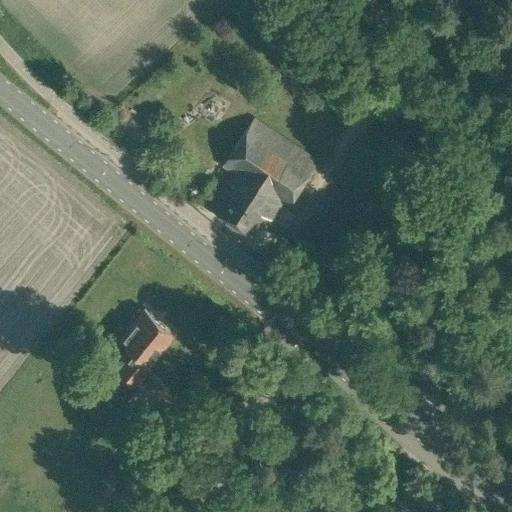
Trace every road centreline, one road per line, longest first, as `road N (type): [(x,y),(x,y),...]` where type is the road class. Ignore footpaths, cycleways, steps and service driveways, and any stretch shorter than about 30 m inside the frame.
road 1 (secondary): [(293,329),(0,90)]
road 2 (secondary): [(511,506),(293,329)]
road 3 (track): [(446,184),(458,125),(369,0)]
road 4 (unclassified): [(194,511),(293,329)]
road 5 (track): [(335,319),(446,184)]
